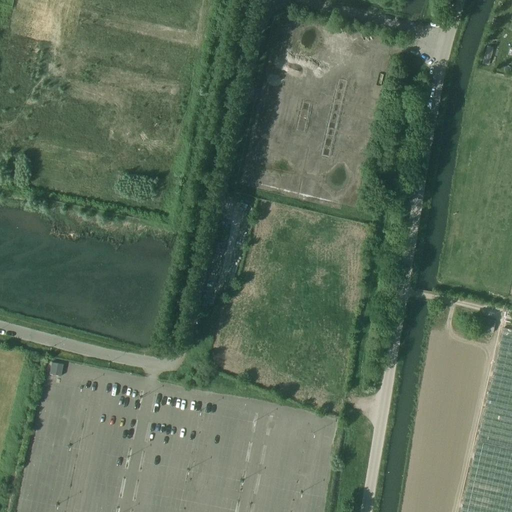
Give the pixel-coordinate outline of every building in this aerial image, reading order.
[(88,0),(186,19),(190,0),(188,0),(88,0)] [(0,74),(0,115),(105,133),(110,104),(44,93),(41,108),(26,105),(42,11),(12,5),(0,74)] [(86,53),(193,73),(196,54),(71,31),(68,48),(80,50),(79,56),(85,57),(86,53)] [(161,160),(163,149),(147,146),(146,158),(161,160)] [(492,333),(495,321),(480,317),(477,329),(492,333)] [(511,511),(511,333),(501,332),(460,511),(511,511)] [(51,363),(49,374),(61,376),(63,365),(51,363)]
